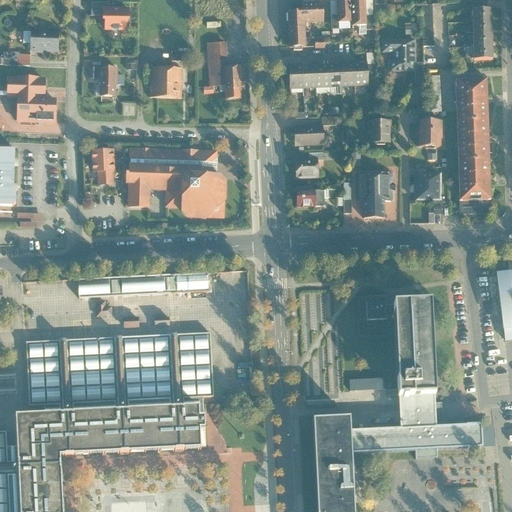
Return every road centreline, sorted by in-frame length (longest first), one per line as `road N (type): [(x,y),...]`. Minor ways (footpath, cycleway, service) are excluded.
road 1 (tertiary): [(286,511),(272,242)]
road 2 (residential): [(272,242),(511,233)]
road 3 (residential): [(77,255),(272,242)]
road 4 (residential): [(75,129),(267,132)]
road 5 (tertiary): [(267,132),(261,0)]
road 6 (residential): [(77,255),(75,129)]
